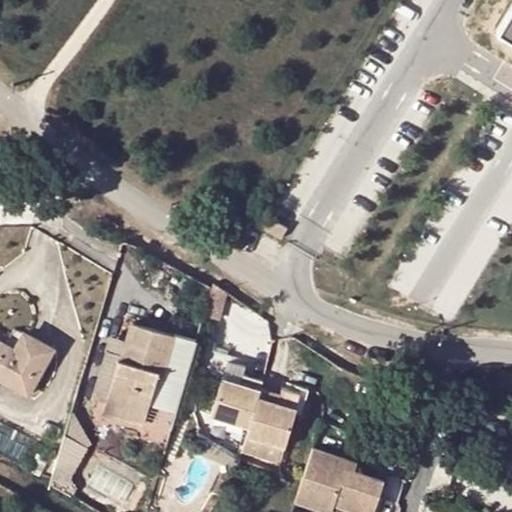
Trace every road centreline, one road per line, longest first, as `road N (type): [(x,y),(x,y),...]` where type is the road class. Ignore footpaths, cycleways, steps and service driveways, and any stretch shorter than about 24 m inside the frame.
road 1 (residential): [(449,347),(335,321),(83,176),(20,114)]
road 2 (residential): [(410,511),(449,347)]
road 3 (residential): [(20,114),(105,0)]
